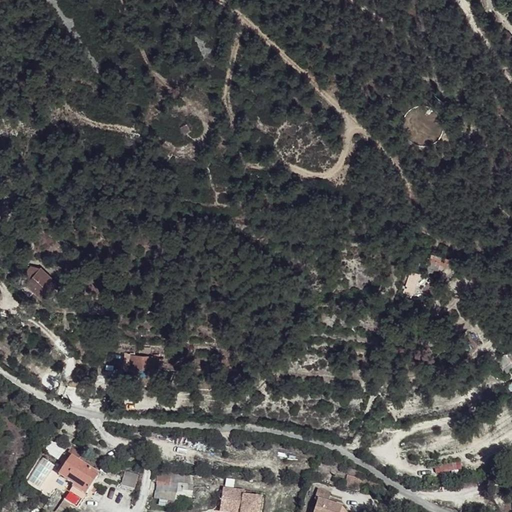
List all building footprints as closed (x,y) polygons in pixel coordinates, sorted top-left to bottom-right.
[(440,114),(447,106),(435,95),(426,106),(430,107),(433,108),(437,111),(440,114)] [(443,131),(444,125),(442,120),(441,117),(440,114),(437,111),(433,108),(430,107),(426,106),(424,106),(420,106),(418,106),(412,109),(408,113),(404,119),(403,124),(403,127),(404,133),(407,139),(412,143),(415,145),(418,146),(423,147),(429,146),(434,143),(439,140),(442,134),(443,131)] [(446,265),(448,259),(432,255),(429,266),(438,268),(438,269),(441,270),(442,264),(446,265)] [(31,279),(41,268),(31,266),(24,273),(31,279)] [(57,284),(41,268),(31,279),(27,283),(44,299),(57,284)] [(415,282),(418,274),(411,272),(405,292),(413,295),(417,283),(415,282)] [(158,364),(159,354),(150,353),(150,348),(140,348),(140,353),(126,352),(125,364),(132,364),(132,366),(154,367),(155,364),(158,364)] [(511,362),(511,349),(499,360),(503,366),(511,360),(511,362)] [(136,387),(136,376),(128,375),(127,390),(135,390),(135,391),(142,391),(142,387),(136,387)] [(56,459),(63,448),(55,443),(48,453),(56,459)] [(91,486),(99,474),(78,461),(82,455),(71,448),(67,454),(71,457),(59,475),(74,485),(72,487),(73,487),(55,511),(65,511),(70,505),(76,509),(86,494),(88,491),(92,493),(93,494),(96,490),(91,486)] [(459,461),(433,466),(435,478),(461,473),(459,461)] [(134,490),(138,475),(125,472),(121,486),(134,490)] [(192,498),(193,476),(158,472),(157,483),(159,483),(158,499),(159,499),(159,505),(170,507),(170,505),(178,506),(178,501),(179,501),(180,497),(192,498)] [(359,491),(362,479),(347,475),(345,488),(359,491)] [(259,511),(261,498),(251,497),(251,492),(223,488),(220,507),(241,510),(240,511),(259,511)] [(340,511),(342,507),(328,503),(331,494),(318,490),(314,499),(318,500),(313,511),(340,511)]
